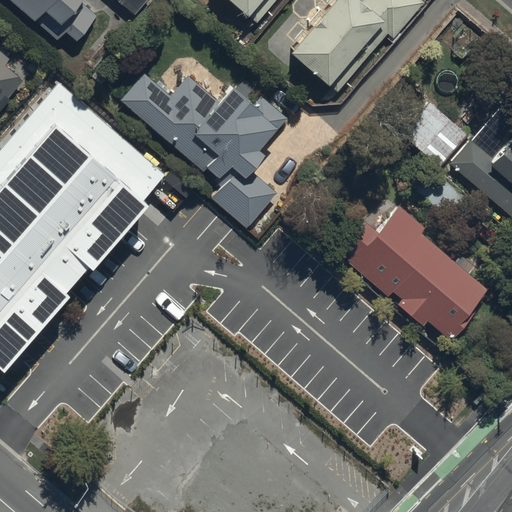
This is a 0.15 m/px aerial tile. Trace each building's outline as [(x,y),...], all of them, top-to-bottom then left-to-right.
[(9,0),(54,38),(61,29),(73,40),(96,13),(81,0),(9,0)] [(145,0),(111,0),(133,18),(147,1),(145,0)] [(216,0),(243,24),(246,20),(254,26),(276,0),(216,0)] [(345,0),(338,0),(285,60),(324,93),(328,89),(334,94),(383,37),(389,43),(420,6),(413,0),(364,0),(357,9),(345,0)] [(0,112),(28,81),(0,56),(0,112)] [(143,76),(119,105),(218,191),(210,200),(245,232),(274,198),(250,177),(261,165),(254,158),(284,123),(258,100),(246,113),(227,96),(217,107),(185,80),(168,99),(143,76)] [(55,85),(0,149),(0,344),(152,168),(55,85)] [(465,138),(422,102),(398,131),(441,167),(465,138)] [(468,141),(444,168),(511,225),(511,152),(506,147),(493,162),(468,141)] [(409,233),(369,280),(393,299),(388,305),(415,326),(418,321),(439,338),(441,336),(445,338),(458,321),(455,319),(479,288),(460,272),(465,266),(453,255),(447,261),(409,233)] [(162,323),(101,271),(50,336),(49,347),(51,354),(59,368),(101,405),(140,360),(146,365),(168,340),(156,330),(162,323)] [(292,345),(268,372),(363,453),(400,409),(328,346),(313,363),(292,345)] [(236,426),(171,500),(185,511),(341,511),(342,511),(236,426)]
